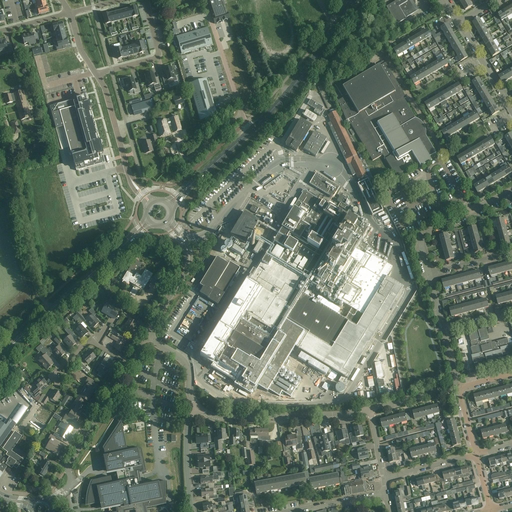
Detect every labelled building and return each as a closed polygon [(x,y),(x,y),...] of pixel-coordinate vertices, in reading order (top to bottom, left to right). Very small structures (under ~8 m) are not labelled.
[(229,19),(222,0),(206,0),(215,23),(229,19)] [(414,3),(413,3),(410,0),(405,0),(405,1),(404,0),(392,0),(394,4),(386,9),(396,26),(406,21),(406,19),(418,12),(415,6),(414,3)] [(469,0),(462,4),(466,10),(472,6),(469,0)] [(47,6),(38,8),(36,9),(38,15),(48,12),(47,6)] [(135,7),(130,8),(132,17),(138,16),(135,7)] [(502,21),(505,19),(506,21),(507,23),(509,22),(508,21),(509,20),(508,17),(504,10),(498,14),(502,21)] [(104,21),(105,21),(105,25),(111,23),(109,14),(103,16),(104,18),(103,18),(104,21)] [(476,28),(483,24),(480,18),(473,23),(476,28)] [(54,31),(63,29),(62,23),(56,24),(54,24),(54,25),(53,25),(54,31)] [(441,35),(444,33),(451,29),(447,24),(443,26),(441,24),(436,27),(437,30),(440,28),(442,31),(440,32),(441,35)] [(476,28),(480,34),(487,30),(483,24),(476,28)] [(207,28),(179,36),(183,53),(212,45),(207,28)] [(421,33),(425,39),(431,36),(427,29),(421,33)] [(451,29),(444,33),(447,39),(454,35),(451,29)] [(480,34),(483,40),(490,35),(487,30),(480,34)] [(415,36),(419,43),(425,39),(421,33),(415,36)] [(29,35),(19,37),(22,50),(32,47),(29,35)] [(447,39),(450,45),(457,41),(454,35),(447,39)] [(490,35),(483,40),(486,45),(493,41),(490,35)] [(410,39),(414,46),(419,43),(415,36),(410,39)] [(57,42),(58,47),(56,48),(57,51),(63,49),(62,46),(68,45),(66,39),(57,41),(57,42)] [(404,42),(408,49),(414,46),(410,39),(404,42)] [(11,44),(7,45),(5,40),(2,41),(2,40),(0,40),(0,52),(4,51),(5,53),(13,51),(11,44)] [(144,40),(141,41),(142,43),(136,45),(139,54),(145,52),(143,47),(146,46),(144,40)] [(454,50),(461,46),(457,41),(450,45),(454,50)] [(486,45),(489,51),(496,47),(493,41),(486,45)] [(399,46),(403,53),(408,49),(404,42),(399,46)] [(116,54),(118,59),(124,58),(122,49),(121,46),(112,49),(113,55),(116,54)] [(403,53),(399,46),(393,49),(397,56),(403,53)] [(454,50),(457,56),(464,52),(461,46),(454,50)] [(41,47),(32,49),(34,55),(42,53),(41,47)] [(496,47),(489,51),(493,56),(500,52),(496,47)] [(464,52),(457,56),(460,62),(467,57),(464,52)] [(438,61),(442,68),(448,64),(443,57),(438,61)] [(385,60),(335,84),(341,96),(338,97),(369,162),(384,148),(386,153),(389,151),(396,159),(407,154),(407,152),(407,151),(419,164),(434,150),(417,114),(397,123),(392,112),(374,120),(376,124),(373,126),(381,143),(362,124),(359,126),(356,120),(361,120),(361,116),(352,116),(357,111),(355,108),(398,88),(385,60)] [(438,61),(432,64),(436,71),(442,68),(438,61)] [(427,67),(431,74),(436,71),(432,64),(427,67)] [(171,67),(164,69),(166,77),(162,78),(165,86),(168,85),(168,84),(177,81),(176,76),(174,77),(171,67)] [(421,71),(425,78),(431,74),(427,67),(421,71)] [(415,74),(419,81),(425,78),(421,71),(415,74)] [(153,72),(145,75),(149,86),(153,85),(155,91),(161,90),(158,79),(155,80),(153,72)] [(508,80),(504,73),(499,76),(503,83),(508,80)] [(419,81),(415,74),(410,77),(414,84),(419,81)] [(129,92),(134,91),(135,94),(140,92),(138,85),(135,86),(133,78),(125,80),(127,85),(126,85),(127,88),(128,88),(129,92)] [(476,88),(483,83),(479,78),(472,82),(476,88)] [(201,121),(200,120),(217,115),(217,116),(206,79),(206,80),(190,85),(190,84),(189,84),(200,121),(201,121)] [(453,87),(457,94),(463,90),(459,83),(453,87)] [(486,89),(483,83),(476,88),(479,93),(486,89)] [(333,107),(323,85),(318,87),(328,109),(333,107)] [(333,87),(329,90),(334,97),(337,95),(333,87)] [(447,90),(452,97),(457,94),(453,87),(447,90)] [(183,89),(173,92),(174,95),(172,95),(174,102),(182,100),(183,103),(187,102),(183,89)] [(489,95),(486,89),(479,93),(482,99),(489,95)] [(442,93),(446,100),(452,97),(447,90),(442,93)] [(16,104),(26,101),(23,91),(13,93),(13,94),(10,95),(10,94),(5,96),(7,104),(13,102),(15,101),(16,104)] [(446,100),(442,93),(436,97),(440,104),(440,103),(442,106),(447,103),(446,100)] [(86,95),(49,105),(55,127),(64,125),(76,170),(105,162),(86,95)] [(493,100),(489,95),(482,99),(486,104),(493,100)] [(440,104),(436,97),(431,100),(435,107),(440,104)] [(308,104),(315,109),(320,112),(322,110),(323,108),(323,107),(319,105),(311,99),(310,100),(308,104)] [(131,106),(134,115),(153,110),(150,100),(131,106)] [(435,107),(431,100),(425,103),(429,110),(435,107)] [(496,106),(493,100),(486,104),(489,110),(496,106)] [(26,101),(16,104),(21,120),(30,117),(26,101)] [(499,112),(496,106),(489,110),(492,116),(499,112)] [(315,109),(314,112),(319,115),(321,116),(325,110),(323,108),(320,112),(315,109)] [(326,112),(328,116),(332,125),(329,127),(341,151),(345,160),(352,176),(356,174),(359,180),(358,181),(359,183),(358,183),(358,184),(368,179),(335,112),(336,111),(335,108),(326,112)] [(304,114),(303,115),(303,116),(313,122),(317,117),(306,110),(304,114)] [(470,115),(474,122),(480,119),(476,112),(470,115)] [(464,118),(468,125),(474,122),(470,115),(464,118)] [(166,120),(166,119),(155,123),(160,137),(170,133),(168,127),(172,126),(174,132),(181,129),(177,116),(170,118),(170,119),(166,120)] [(459,122),(463,129),(468,125),(464,118),(459,122)] [(300,120),(285,145),(296,151),(312,127),(300,120)] [(453,125),(457,132),(463,129),(459,122),(453,125)] [(457,132),(453,125),(447,128),(451,135),(457,132)] [(451,135),(447,128),(442,132),(446,139),(451,135)] [(326,139),(314,132),(303,150),(315,157),(326,139)] [(485,141),(489,148),(495,144),(491,137),(485,141)] [(153,151),(150,141),(142,143),(143,148),(144,148),(145,153),(153,151)] [(480,144),(484,151),(489,148),(485,141),(480,144)] [(474,147),(478,154),(484,151),(480,144),(474,147)] [(468,151),(472,158),(478,154),(474,147),(468,151)] [(463,154),(467,161),(472,158),(468,151),(463,154)] [(467,161),(463,154),(457,158),(461,164),(467,161)] [(502,169),(506,176),(511,173),(508,166),(502,169)] [(502,169),(496,173),(500,179),(506,176),(502,169)] [(309,183),(333,198),(340,188),(316,173),(309,183)] [(500,179),(496,173),(491,176),(495,183),(500,179)] [(495,183),(491,176),(485,179),(489,186),(495,183)] [(368,179),(358,184),(357,184),(372,216),(383,211),(368,179)] [(480,182),(484,189),(489,186),(485,179),(480,182)] [(484,189),(480,182),(474,186),(478,193),(484,189)] [(271,330),(273,327),(281,332),(286,325),(284,323),(285,320),(302,331),(331,349),(348,322),(345,320),(302,293),(309,282),(328,294),(333,286),(337,289),(344,278),(353,261),(350,259),(356,249),(368,229),(356,222),(357,221),(349,216),(348,217),(318,198),(304,190),(298,201),(293,208),(281,227),(282,228),(265,255),(266,255),(256,271),(256,270),(253,269),(246,279),(246,278),(226,312),(239,321),(245,312),(271,330)] [(340,195),(337,201),(344,205),(347,200),(346,199),(348,196),(344,194),(342,196),(340,195)] [(258,214),(261,210),(254,205),(251,210),(258,214)] [(260,222),(244,212),(230,235),(245,244),(256,226),(259,227),(261,223),(260,222)] [(497,227),(505,225),(503,219),(495,221),(497,227)] [(505,225),(497,227),(499,233),(507,231),(505,225)] [(470,234),(478,232),(476,226),(468,228),(470,234)] [(507,231),(499,233),(500,239),(508,237),(507,231)] [(478,232),(470,234),(471,240),(479,238),(478,232)] [(441,242),(449,240),(448,234),(440,236),(441,242)] [(508,237),(500,239),(502,245),(510,243),(508,237)] [(479,238),(471,240),(473,246),(481,244),(479,238)] [(449,240),(441,242),(443,248),(451,246),(449,240)] [(481,244),(473,246),(474,253),(483,251),(481,244)] [(451,246),(443,248),(444,254),(452,252),(451,246)] [(406,288),(387,276),(392,267),(366,252),(363,255),(356,249),(350,259),(353,261),(358,264),(338,301),(351,309),(345,320),(348,322),(331,349),(302,331),(293,346),(347,378),(406,288)] [(452,252),(444,254),(446,260),(454,258),(452,252)] [(202,290),(200,293),(208,298),(207,299),(217,305),(240,268),(230,262),(228,264),(217,257),(200,285),(204,288),(202,290)] [(143,278),(141,277),(138,275),(144,265),(135,260),(122,281),(127,284),(129,282),(132,284),(135,279),(140,283),(143,278)] [(501,264),(503,273),(509,271),(507,263),(501,264)] [(494,266),(497,274),(503,273),(501,264),(494,266)] [(497,274),(494,266),(488,268),(490,276),(497,274)] [(135,285),(130,293),(130,294),(131,294),(134,297),(138,291),(141,293),(142,290),(152,274),(145,270),(141,277),(143,278),(140,283),(135,279),(132,284),(135,285)] [(472,272),(475,280),(481,279),(479,270),(472,272)] [(466,274),(469,282),(475,280),(472,272),(466,274)] [(460,275),(462,283),(469,282),(466,274),(460,275)] [(460,275),(454,277),(456,285),(462,283),(460,275)] [(448,279),(450,287),(456,285),(454,277),(448,279)] [(450,287),(448,279),(442,280),(444,288),(450,287)] [(130,294),(130,293),(123,289),(120,294),(128,299),(131,294),(130,294)] [(510,301),(508,293),(502,294),(504,303),(510,301)] [(504,303),(502,294),(496,296),(498,304),(504,303)] [(108,304),(107,303),(102,312),(114,319),(119,311),(113,307),(116,302),(110,299),(108,304)] [(480,300),(482,309),(488,307),(486,299),(480,300)] [(474,302),(476,310),(482,309),(480,300),(474,302)] [(468,304),(470,312),(476,310),(474,302),(468,304)] [(462,305),(464,313),(470,312),(468,304),(462,305)] [(462,305),(456,307),(458,315),(464,313),(462,305)] [(458,315),(456,307),(450,308),(452,317),(458,315)] [(75,313),(84,323),(86,321),(78,311),(75,313)] [(226,312),(199,356),(215,366),(213,369),(235,382),(242,371),(250,376),(251,375),(260,380),(267,370),(258,364),(272,342),(239,321),(226,312)] [(86,320),(93,328),(99,322),(93,315),(86,320)] [(80,324),(81,325),(75,331),(82,338),(88,333),(84,328),(86,326),(77,316),(73,319),(75,321),(76,320),(80,324)] [(133,329),(137,323),(130,318),(123,329),(129,333),(133,328),(133,329)] [(509,346),(507,338),(490,342),(486,328),(478,330),(478,331),(476,331),(469,333),(472,343),(471,343),(472,346),(471,347),(473,355),(471,355),(473,362),(481,360),(481,359),(486,358),(487,362),(503,357),(502,355),(510,353),(508,346),(509,346)] [(123,345),(126,341),(119,338),(113,334),(111,338),(117,341),(114,347),(119,350),(123,345)] [(64,341),(71,348),(76,343),(70,336),(64,341)] [(61,349),(59,346),(53,352),(59,359),(65,354),(61,349)] [(284,347),(271,369),(287,379),(301,358),(284,347)] [(40,352),(45,356),(39,361),(47,370),(54,364),(48,358),(51,355),(44,348),(40,352)] [(95,357),(90,351),(82,358),(87,364),(95,357)] [(265,355),(261,362),(266,365),(271,358),(265,355)] [(107,359),(105,358),(102,356),(97,364),(104,368),(103,369),(102,368),(100,373),(99,372),(97,375),(101,378),(103,375),(104,375),(106,372),(107,373),(110,367),(109,367),(112,361),(108,359),(107,359)] [(79,367),(87,374),(90,371),(81,363),(79,367)] [(31,391),(36,397),(38,396),(42,393),(39,390),(44,386),(44,385),(46,383),(41,378),(34,384),(36,386),(31,391)] [(87,385),(85,388),(93,393),(94,394),(98,387),(92,384),(94,381),(88,378),(85,383),(87,385)] [(84,387),(77,399),(82,402),(84,399),(87,401),(93,393),(85,388),(84,387)] [(498,389),(500,396),(506,395),(504,387),(498,389)] [(492,390),(494,398),(500,396),(498,389),(492,390)] [(49,398),(56,402),(61,394),(55,390),(52,395),(51,394),(49,398)] [(486,392),(488,399),(494,398),(492,390),(486,392)] [(480,394),(482,401),(488,399),(486,392),(480,394)] [(482,401),(480,394),(474,395),(476,403),(482,401)] [(38,396),(36,397),(36,398),(38,401),(42,403),(41,405),(44,406),(45,405),(49,399),(42,395),(40,398),(38,396)] [(76,406),(73,412),(79,415),(84,407),(80,405),(82,402),(77,399),(73,404),(76,406)] [(431,407),(433,414),(439,413),(437,405),(431,407)] [(41,407),(36,412),(41,418),(46,413),(41,407)] [(431,407),(425,409),(427,416),(433,414),(431,407)] [(427,416),(425,409),(419,410),(421,418),(427,416)] [(421,418),(419,410),(413,412),(415,419),(421,418)] [(80,416),(79,415),(73,412),(71,411),(69,415),(67,413),(63,419),(69,422),(71,419),(76,423),(80,416)] [(399,416),(401,423),(407,421),(405,414),(399,416)] [(401,423),(399,416),(393,417),(395,425),(401,423)] [(395,425),(393,417),(387,419),(389,426),(395,425)] [(389,426),(387,419),(381,420),(383,428),(389,426)] [(447,422),(449,428),(456,426),(455,420),(447,422)] [(0,461),(3,458),(0,455),(0,446),(16,424),(10,421),(6,427),(0,422),(0,461)] [(87,498),(87,501),(87,505),(114,500),(114,504),(116,511),(147,511),(146,508),(166,504),(166,481),(142,486),(141,477),(140,473),(147,471),(142,449),(128,452),(123,428),(122,421),(104,449),(108,472),(115,470),(118,482),(112,483),(111,477),(93,480),(90,485),(89,490),(88,495),(87,498)] [(60,436),(63,437),(66,439),(73,428),(62,422),(59,426),(64,429),(60,436)] [(506,424),(500,426),(502,433),(508,432),(506,424)] [(353,428),(355,433),(349,434),(351,444),(358,442),(357,437),(363,436),(361,426),(353,428)] [(493,428),(495,435),(502,433),(500,426),(493,428)] [(493,428),(487,429),(489,437),(495,435),(493,428)] [(489,437),(487,429),(481,431),(483,438),(489,437)] [(226,440),(225,430),(217,431),(218,438),(214,438),(215,451),(222,450),(221,440),(226,440)] [(233,430),(233,436),(229,436),(230,446),(235,446),(235,440),(242,439),(242,436),(239,436),(239,430),(233,430)] [(257,440),(260,440),(261,440),(261,430),(255,430),(255,432),(250,432),(250,438),(250,437),(258,437),(257,440)] [(268,430),(261,430),(261,440),(260,440),(259,444),(263,444),(263,441),(270,441),(270,437),(268,437),(268,430)] [(338,442),(345,440),(346,445),(349,445),(347,435),(345,436),(343,430),(336,432),(338,442)] [(63,437),(60,436),(54,432),(52,435),(61,440),(63,437)] [(3,450),(7,453),(9,454),(11,453),(21,437),(15,433),(3,450)] [(324,446),(325,451),(330,450),(328,442),(331,442),(329,434),(326,435),(325,435),(322,435),(323,440),(322,440),(323,441),(322,441),(322,443),(323,442),(324,446)] [(63,445),(54,440),(56,438),(51,435),(48,439),(51,440),(46,448),(57,455),(63,445)] [(208,443),(207,435),(195,436),(196,444),(201,443),(201,445),(200,445),(201,449),(209,448),(208,444),(207,444),(207,443),(208,443)] [(295,435),(290,436),(292,447),(296,446),(297,450),(302,449),(300,441),(296,441),(295,435)] [(318,436),(318,437),(317,437),(320,453),(325,452),(325,451),(324,446),(323,442),(322,443),(322,441),(323,441),(322,440),(323,440),(322,435),(318,436)] [(292,447),(290,436),(284,437),(286,443),(282,444),(284,452),(289,452),(288,447),(292,447)] [(428,446),(430,453),(436,451),(435,445),(439,444),(437,438),(433,439),(434,444),(428,446)] [(459,438),(452,440),(454,446),(461,444),(459,438)] [(307,450),(307,451),(308,461),(309,461),(312,460),(315,459),(314,450),(312,451),(312,449),(311,443),(306,444),(307,450)] [(38,455),(43,458),(45,454),(34,448),(32,450),(39,454),(38,455)] [(367,450),(361,452),(361,449),(351,451),(352,454),(357,453),(359,460),(368,458),(367,450)] [(401,450),(395,451),(395,449),(387,450),(388,457),(400,454),(402,454),(401,450)] [(418,456),(416,449),(410,450),(412,458),(418,456)] [(253,451),(252,451),(246,452),(247,458),(248,465),(255,464),(253,451)] [(9,454),(7,453),(6,455),(9,457),(7,460),(5,464),(7,466),(11,468),(13,466),(16,468),(22,460),(13,453),(12,454),(11,453),(9,454)] [(399,461),(398,457),(400,457),(400,454),(388,457),(389,463),(397,462),(397,461),(399,461)] [(298,471),(302,470),(309,469),(306,455),(301,455),(303,465),(301,465),(302,466),(297,466),(298,471)] [(510,466),(509,461),(507,455),(501,456),(503,463),(506,462),(507,467),(510,466)] [(495,458),(497,465),(500,464),(501,467),(503,466),(503,463),(501,456),(495,458)] [(497,467),(497,465),(495,458),(489,459),(490,463),(489,463),(490,468),(497,467)] [(43,476),(50,464),(44,461),(37,472),(43,476)] [(467,467),(461,468),(463,478),(469,476),(467,467)] [(463,478),(461,468),(455,470),(457,479),(463,478)] [(457,480),(457,479),(455,470),(452,470),(451,469),(449,470),(449,471),(450,478),(453,477),(454,481),(457,480)] [(452,483),(450,478),(449,471),(443,473),(440,474),(442,480),(440,480),(441,483),(444,482),(445,484),(449,483),(452,483)] [(355,481),(355,483),(362,481),(362,479),(374,476),(373,472),(361,474),(358,475),(359,480),(355,481)] [(218,476),(221,476),(221,473),(213,474),(213,476),(212,476),(212,477),(205,477),(202,477),(200,477),(200,479),(199,479),(200,483),(201,483),(201,484),(212,484),(212,481),(218,480),(218,476)] [(311,490),(339,484),(337,475),(309,480),(308,473),(304,473),(304,475),(255,484),(256,494),(306,485),(306,484),(309,483),(311,490)] [(435,475),(429,477),(430,483),(437,482),(437,484),(441,483),(440,480),(439,480),(437,475),(435,475)] [(426,490),(425,485),(423,478),(417,480),(418,487),(422,486),(423,491),(426,490)] [(362,481),(355,483),(343,485),(346,495),(364,491),(362,481)] [(509,486),(503,488),(506,498),(511,496),(509,486)] [(398,492),(394,492),(396,499),(402,497),(405,497),(404,488),(398,489),(398,492)] [(499,499),(506,498),(503,488),(497,490),(499,499)] [(217,495),(213,496),(212,489),(201,490),(201,493),(200,493),(201,496),(202,496),(202,498),(210,497),(210,499),(217,499),(217,495)] [(239,504),(247,502),(246,496),(238,497),(239,500),(233,501),(234,505),(239,504)] [(464,497),(465,500),(466,507),(473,506),(471,499),(468,500),(467,497),(464,497)] [(218,511),(226,510),(226,508),(226,506),(225,502),(224,502),(224,498),(217,499),(218,503),(221,502),(221,505),(222,508),(218,509),(219,511),(218,511)] [(453,504),(454,510),(460,508),(459,502),(453,503),(452,501),(448,502),(449,505),(450,504),(453,504)] [(439,507),(440,511),(446,511),(447,511),(449,511),(448,505),(449,505),(448,502),(444,503),(445,505),(441,506),(441,504),(439,505),(439,507)] [(212,505),(212,503),(203,504),(204,511),(213,510),(213,509),(216,508),(215,504),(212,505)]
